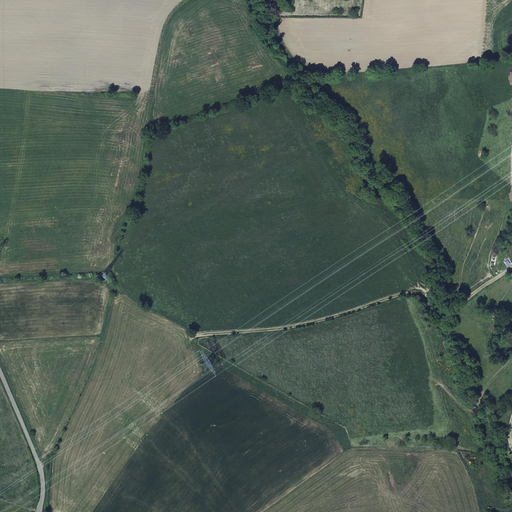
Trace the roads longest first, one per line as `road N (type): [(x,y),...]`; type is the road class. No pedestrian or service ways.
road 1 (track): [(511,266),(447,315),(405,293),(272,330),(198,333)]
road 2 (unclassified): [(0,371),(42,474),(38,511)]
